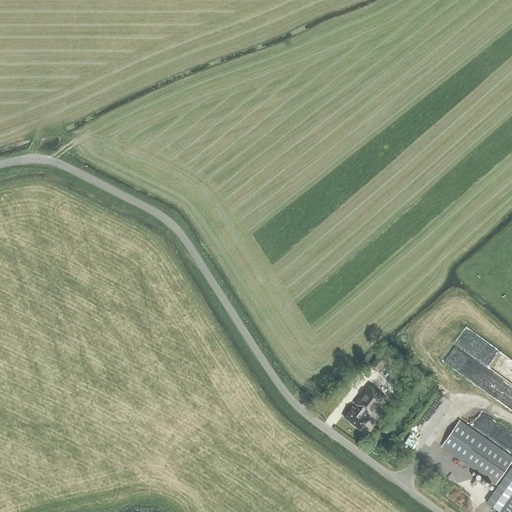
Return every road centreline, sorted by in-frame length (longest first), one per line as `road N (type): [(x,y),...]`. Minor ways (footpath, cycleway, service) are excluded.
road 1 (unclassified): [(438,511),(285,393),(162,216),(55,162),(0,165)]
road 2 (track): [(511,419),(474,407),(452,410),(399,484)]
